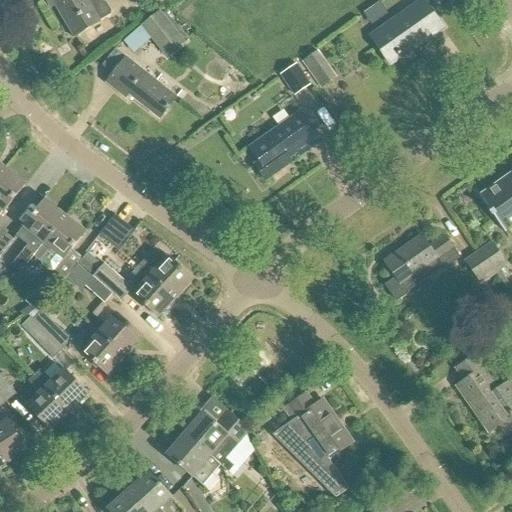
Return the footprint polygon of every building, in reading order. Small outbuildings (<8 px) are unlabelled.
[(55,6),(74,39),(76,38),(75,38),(110,17),(110,13),(106,5),(102,3),(100,0),(45,0),(51,9),(55,6)] [(373,22),(390,11),(382,0),(378,0),(364,10),(373,22)] [(442,29),(424,2),(372,39),(390,65),(442,29)] [(141,26),(151,39),(166,58),(183,45),(159,13),(141,26)] [(303,62),(322,88),(337,77),(319,51),(303,62)] [(177,99),(126,59),(107,84),(126,99),(128,96),(160,120),(177,99)] [(310,86),(296,65),(280,76),(294,97),(310,86)] [(293,164),(291,159),(298,153),(301,157),(321,143),(300,113),(249,149),(258,162),(253,166),(265,183),(293,164)] [(0,176),(0,209),(4,213),(25,187),(5,170),(0,176)] [(511,228),(511,174),(480,197),(505,234),(511,228)] [(24,271),(35,258),(34,257),(65,218),(45,202),(24,228),(18,237),(30,247),(27,250),(16,264),(24,271)] [(110,244),(125,225),(115,217),(100,237),(110,244)] [(34,257),(35,258),(40,262),(42,265),(48,270),(54,272),(36,294),(35,292),(25,304),(36,313),(44,303),(46,306),(78,266),(67,257),(85,235),(65,218),(34,257)] [(0,258),(13,242),(4,234),(0,239),(0,258)] [(385,263),(396,279),(386,286),(397,302),(407,295),(404,290),(440,265),(443,270),(459,258),(445,238),(430,249),(422,237),(385,263)] [(479,251),(496,275),(507,267),(490,243),(479,251)] [(496,275),(479,251),(463,262),(480,285),(496,275)] [(79,265),(94,278),(103,267),(88,254),(79,265)] [(147,259),(139,268),(151,277),(176,300),(193,280),(168,258),(158,269),(147,259)] [(78,266),(68,280),(82,291),(93,277),(78,266)] [(151,277),(139,268),(133,275),(145,285),(134,297),(159,319),(176,300),(151,277)] [(94,279),(122,303),(130,294),(102,269),(94,279)] [(122,303),(94,279),(86,288),(104,305),(113,295),(122,304),(122,303)] [(34,321),(62,350),(71,342),(42,313),(34,321)] [(99,320),(93,328),(100,335),(125,357),(142,338),(117,315),(107,327),(99,320)] [(62,350),(34,321),(33,322),(30,318),(21,328),(53,360),(62,350)] [(100,335),(93,328),(86,336),(93,342),(83,354),(107,376),(125,357),(100,335)] [(487,368),(478,355),(456,370),(465,382),(457,388),(489,433),(500,426),(506,434),(511,429),(511,384),(510,382),(497,391),(483,371),(487,368)] [(41,372),(35,377),(69,413),(88,395),(65,371),(52,384),(41,372)] [(0,394),(6,403),(16,396),(0,376),(0,394)] [(69,413),(35,377),(29,383),(40,395),(28,407),(51,431),(69,413)] [(327,462),(353,444),(322,401),(315,407),(306,394),(285,409),(294,423),(298,420),(327,462)] [(228,460),(240,446),(247,437),(243,426),(227,412),(215,425),(203,415),(185,435),(221,466),(220,466),(230,474),(236,467),(228,460)] [(0,458),(5,465),(26,450),(8,423),(0,427),(0,458)] [(203,487),(220,466),(221,466),(185,435),(167,456),(203,487)] [(162,511),(160,510),(172,499),(149,474),(129,492),(146,511),(162,511)] [(146,511),(129,492),(108,510),(109,511),(146,511)]
